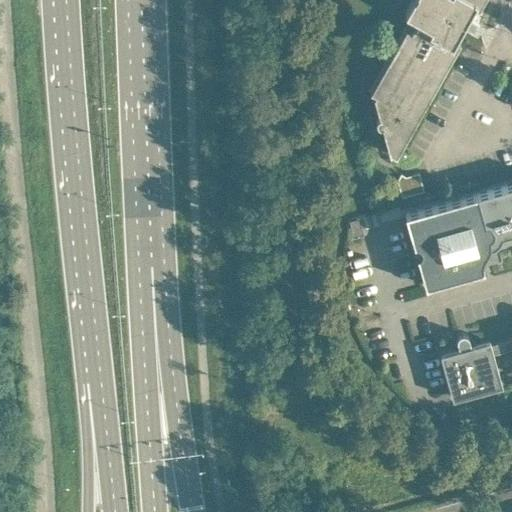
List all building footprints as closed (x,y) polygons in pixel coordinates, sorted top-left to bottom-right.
[(410,0),(404,11),(417,18),(411,29),(405,26),(369,91),(374,94),(374,95),(380,116),(378,117),(377,118),(376,119),(376,120),(376,121),(376,122),(377,123),(377,124),(378,125),(380,125),(380,126),(382,125),(389,152),(396,156),(461,40),(456,37),(458,33),(457,32),(460,26),(473,33),(478,24),(466,16),(469,10),(471,11),(473,6),(478,9),(483,0),(410,0)] [(397,180),(401,196),(424,190),(419,172),(412,174),(405,176),(400,173),(397,180)] [(495,237),(495,235),(511,230),(511,182),(484,190),(477,193),(424,207),(405,213),(413,243),(415,243),(416,243),(417,243),(418,243),(419,244),(420,245),(420,246),(421,247),(421,248),(421,249),(420,251),(420,252),(418,253),(417,254),(425,284),(483,268),(483,266),(482,263),(483,260),(483,258),(490,258),(490,257),(490,256),(491,255),(491,254),(492,253),(493,252),(494,252),(488,247),(489,246),(491,245),(492,244),(493,242),(494,241),(494,239),(495,237)] [(477,390),(461,333),(459,334),(458,335),(457,336),(456,337),(456,338),(456,339),(456,340),(457,341),(459,349),(441,354),(453,397),(477,390)] [(492,354),(493,354),(505,351),(502,341),(489,344),(488,340),(471,345),(469,337),(468,336),(468,335),(466,334),(465,333),(464,333),(463,333),(462,333),(461,333),(477,390),(500,384),(492,354)] [(511,338),(502,341),(505,351),(511,348),(511,338)]
